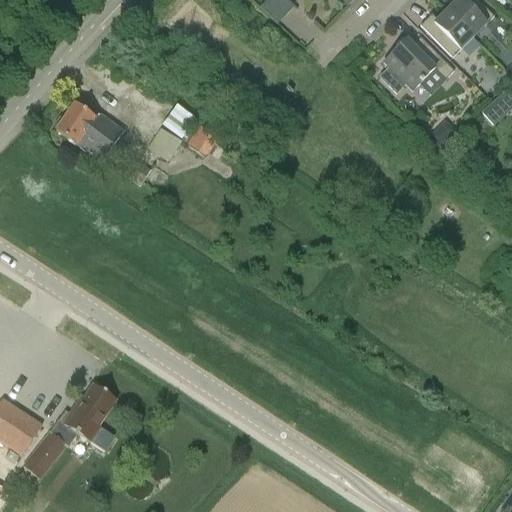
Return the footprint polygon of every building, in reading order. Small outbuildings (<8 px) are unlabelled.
[(493,19),(474,0),(451,0),(455,3),(445,13),(472,39),(493,19)] [(419,28),(451,60),(472,39),(445,13),(436,22),(430,16),(419,28)] [(411,94),(434,71),(445,82),(453,73),(420,40),(411,48),(405,42),(382,64),(388,70),(378,79),(396,97),(405,88),(411,94)] [(511,96),(507,91),(497,100),(509,114),(511,110),(511,96)] [(101,165),(124,134),(97,115),(94,120),(74,106),(55,133),(77,149),(77,148),(101,165)] [(175,107),(163,124),(178,136),(191,119),(175,107)] [(205,160),(219,140),(200,127),(186,147),(205,160)] [(167,165),(181,145),(160,130),(147,150),(167,165)] [(445,140),(436,131),(428,140),(436,148),(445,140)] [(140,189),(142,186),(158,196),(170,178),(153,167),(150,172),(132,160),(121,176),(140,189)] [(68,449),(77,436),(90,446),(101,430),(98,428),(116,402),(94,387),(84,401),(82,399),(71,416),(65,413),(59,423),(58,422),(50,434),(49,433),(22,468),(41,482),(67,448),(68,449)] [(0,458),(15,469),(42,428),(2,401),(0,404),(0,458)] [(511,511),(511,492),(499,511),(501,511),(511,511)]
